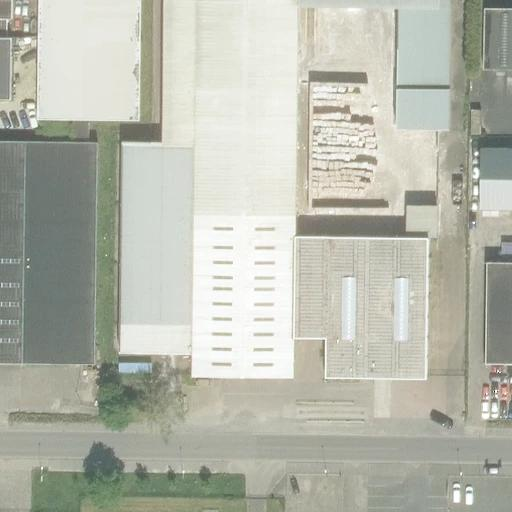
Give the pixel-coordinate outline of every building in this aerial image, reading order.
[(140,121),(141,0),(40,0),(39,120),(74,120),(74,143),(0,141),(0,363),(96,365),(99,143),(89,143),(90,120),(140,121)] [(13,20),(13,0),(0,0),(0,38),(8,38),(8,20),(13,20)] [(296,236),(299,7),(399,8),(398,129),(450,130),(451,0),(172,0),(171,143),(123,142),(120,353),(194,354),(194,376),(294,377),(295,338),(327,338),(326,378),(427,379),(429,238),(408,238),(296,236)] [(511,70),(511,9),(485,9),(484,70),(511,70)] [(13,38),(8,38),(0,38),(0,99),(12,100),(13,38)] [(471,135),(481,135),(481,112),(471,112),(471,135)] [(481,210),(511,210),(511,148),(482,149),(481,210)] [(409,207),(408,238),(429,238),(436,238),(437,208),(409,207)] [(511,263),(487,263),(486,364),(511,364),(511,263)]
